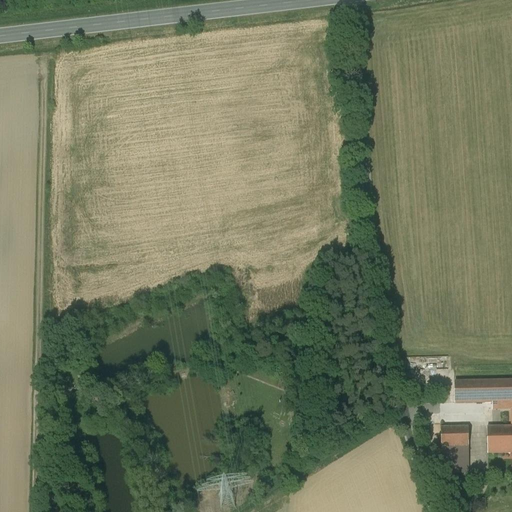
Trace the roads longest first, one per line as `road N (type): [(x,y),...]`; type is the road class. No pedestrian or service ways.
road 1 (track): [(38,511),(51,52)]
road 2 (primary): [(313,0),(0,36)]
